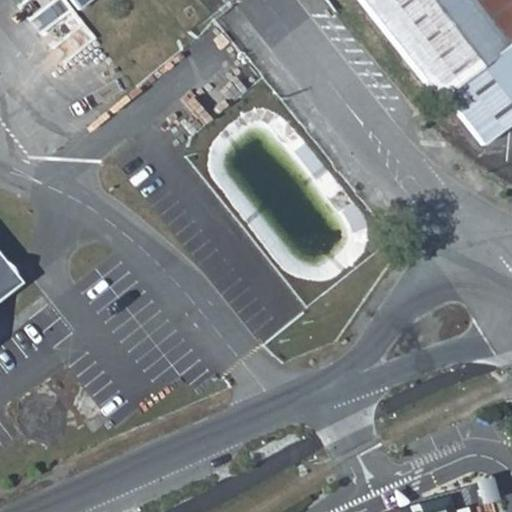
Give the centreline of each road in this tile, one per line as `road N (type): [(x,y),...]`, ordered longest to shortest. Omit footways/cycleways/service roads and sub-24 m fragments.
road 1 (unclassified): [(327,388),(49,511)]
road 2 (unclassified): [(511,320),(469,265),(408,296),(366,354),(327,388)]
road 3 (unclassified): [(327,388),(511,340)]
